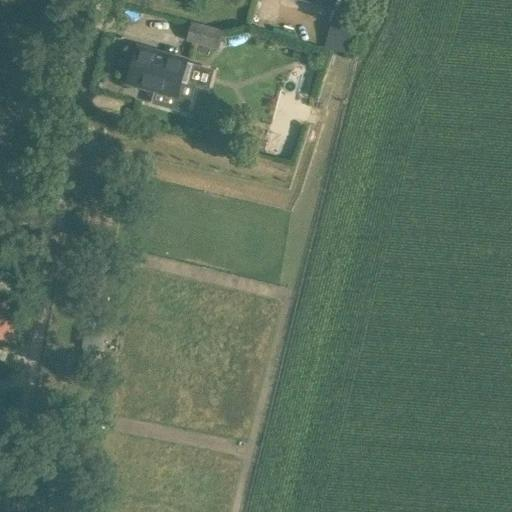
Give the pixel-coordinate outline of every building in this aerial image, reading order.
[(325,45),(347,52),(360,15),(338,8),(325,45)] [(186,41),(218,49),(223,30),(191,22),(186,41)] [(169,61),(169,59),(136,51),(128,82),(160,90),(161,88),(184,94),(191,66),(169,61)] [(297,138),(270,130),(267,140),(264,152),(263,153),(291,161),(297,138)] [(264,152),(267,140),(252,136),(249,148),(264,152)] [(0,338),(12,341),(18,303),(0,299),(0,338)] [(105,333),(84,330),(81,349),(102,351),(105,333)]
